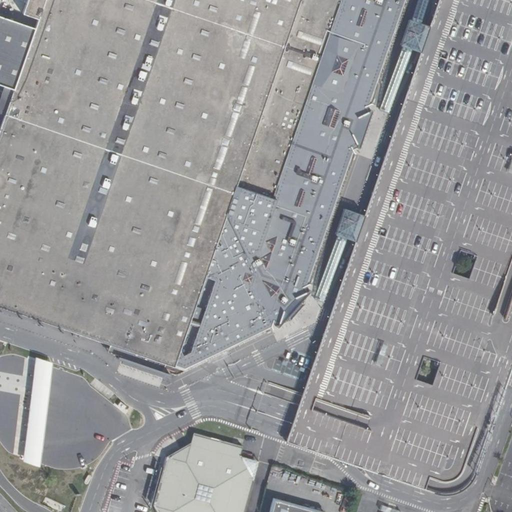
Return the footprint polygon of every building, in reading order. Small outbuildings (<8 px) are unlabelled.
[(176,374),(192,366),(271,329),(272,325),(279,326),(283,313),(287,312),(292,309),(294,302),(295,298),(307,292),(305,286),(308,285),(353,153),(352,150),(357,147),(351,135),(352,133),(357,118),(357,116),(369,111),(366,105),(371,104),(406,0),(26,0),(19,22),(25,25),(34,28),(29,40),(19,37),(11,62),(15,63),(13,71),(18,72),(0,125),(0,307),(109,345),(140,356),(138,362),(141,368),(156,373),(162,371),(162,369),(176,374)] [(344,240),(354,244),(290,427),(283,447),(359,472),(410,489),(433,497),(440,498),(444,498),(451,496),(459,493),(465,489),(468,486),(472,481),(474,477),(511,367),(511,0),(438,0),(429,26),(419,23),(427,0),(417,0),(410,20),(408,19),(398,46),(401,47),(378,111),(388,113),(410,50),(420,53),(363,217),(342,210),(333,236),(335,237),(313,301),(322,304),(344,240)] [(34,28),(25,25),(19,37),(29,40),(34,28)] [(0,98),(0,105),(4,107),(10,92),(3,89),(0,98)] [(357,118),(352,133),(353,134),(355,135),(358,135),(360,134),(362,133),(363,132),(365,129),(365,126),(364,123),(363,122),(362,121),(360,119),(358,118),(357,118)] [(292,309),(287,312),(288,315),(290,316),(292,317),(296,316),(298,315),(300,313),(300,312),(301,310),(301,309),(301,307),(300,305),(298,303),(297,302),(295,302),(294,302),(292,309)] [(107,351),(138,362),(140,356),(109,345),(107,351)] [(35,357),(24,463),(41,468),(52,363),(35,357)] [(244,511),(253,481),(239,456),(241,446),(199,435),(193,433),(190,443),(165,458),(152,505),(155,511),(244,511)] [(239,456),(253,481),(258,462),(239,456)] [(316,511),(274,500),(270,511),(316,511)]
